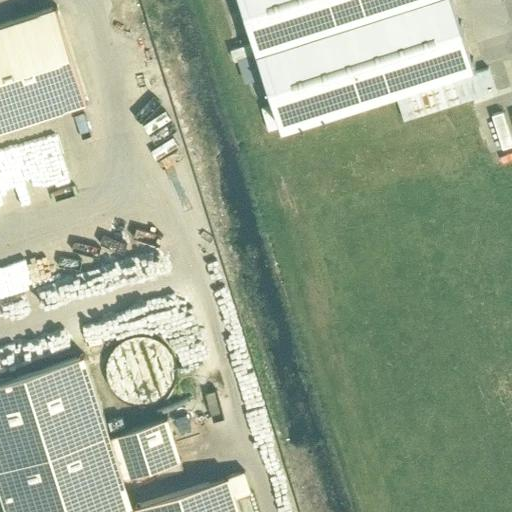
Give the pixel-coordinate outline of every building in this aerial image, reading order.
[(236,0),(275,124),(472,61),(452,0),(236,0)] [(0,22),(0,127),(73,102),(40,8),(0,22)] [(511,143),(504,109),(491,112),(499,146),(511,143)] [(83,349),(0,375),(0,490),(6,511),(135,511),(131,500),(122,470),(109,429),(83,349)] [(109,429),(122,470),(180,451),(167,410),(109,429)] [(240,511),(227,470),(131,500),(135,511),(240,511)]
